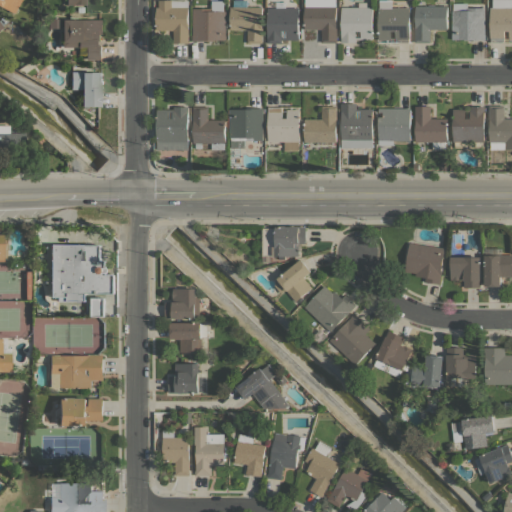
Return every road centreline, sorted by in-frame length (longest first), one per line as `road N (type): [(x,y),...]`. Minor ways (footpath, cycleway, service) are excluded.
road 1 (secondary): [(511,193),(0,195)]
road 2 (residential): [(511,74),(135,75)]
road 3 (residential): [(136,511),(136,194)]
road 4 (residential): [(136,194),(135,0)]
road 5 (residential): [(511,318),(416,311),(379,289),(358,250)]
